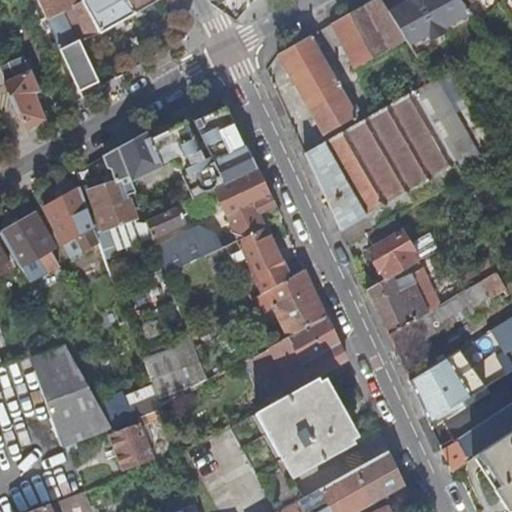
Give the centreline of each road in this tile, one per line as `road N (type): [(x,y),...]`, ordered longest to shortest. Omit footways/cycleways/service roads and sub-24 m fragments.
road 1 (residential): [(229,48),(447,511)]
road 2 (residential): [(0,183),(229,48)]
